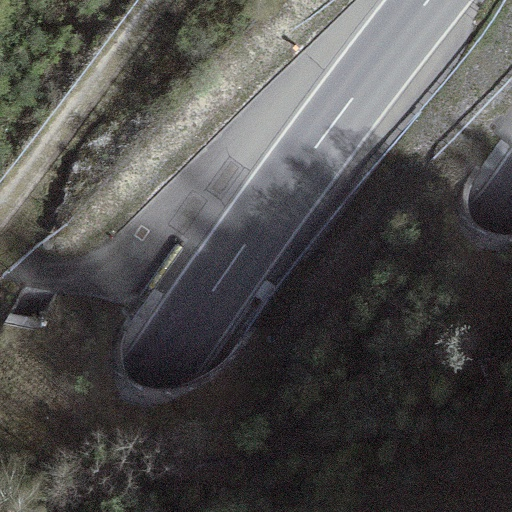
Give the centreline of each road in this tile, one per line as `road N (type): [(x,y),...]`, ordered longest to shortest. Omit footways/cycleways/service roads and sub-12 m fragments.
road 1 (motorway): [(426,0),(157,364),(66,511)]
road 2 (motorway): [(318,511),(511,206)]
road 3 (track): [(153,0),(0,202)]
